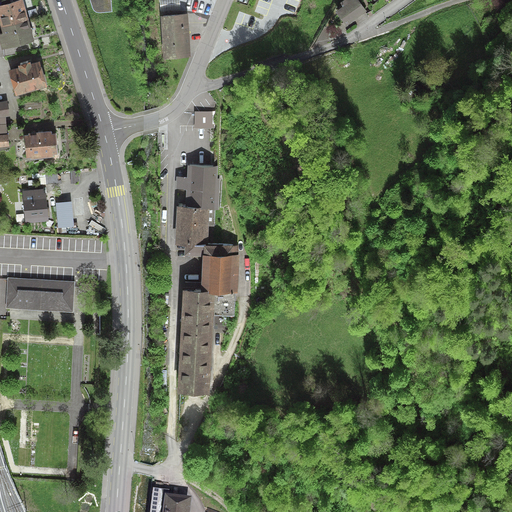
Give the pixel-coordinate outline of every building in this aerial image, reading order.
[(32,37),(21,0),(18,0),(0,5),(0,34),(3,45),(32,37)] [(88,0),(93,13),(113,13),(111,0),(88,0)] [(367,12),(358,0),(340,0),(339,1),(342,7),(334,12),(343,27),(367,12)] [(183,15),(163,16),(166,53),(186,51),(183,15)] [(39,62),(10,70),(17,92),(45,83),(39,62)] [(196,113),(196,124),(217,124),(217,112),(196,113)] [(55,131),(26,133),(27,156),(57,154),(55,131)] [(218,166),(188,165),(187,177),(177,176),(176,188),(186,189),(185,207),(177,207),(175,246),(185,246),(204,247),(204,245),(208,245),(209,226),(214,226),(215,210),(219,210),(220,179),(217,179),(218,166)] [(46,175),(46,183),(62,182),(61,174),(46,175)] [(43,188),(23,190),(26,220),(46,218),(43,188)] [(74,223),(71,200),(55,202),(58,225),(74,223)] [(208,245),(204,245),(204,247),(204,255),(202,255),(202,257),(201,292),(236,294),(238,294),(239,255),(238,255),(239,247),(208,245)] [(204,247),(185,246),(185,256),(202,257),(202,255),(204,255),(204,247)] [(75,280),(7,276),(5,306),(73,310),(75,280)] [(201,292),(182,291),(177,394),(210,396),(214,316),(235,317),(236,294),(201,292)] [(169,489),(153,487),(149,511),(189,511),(191,496),(168,493),(169,489)]
